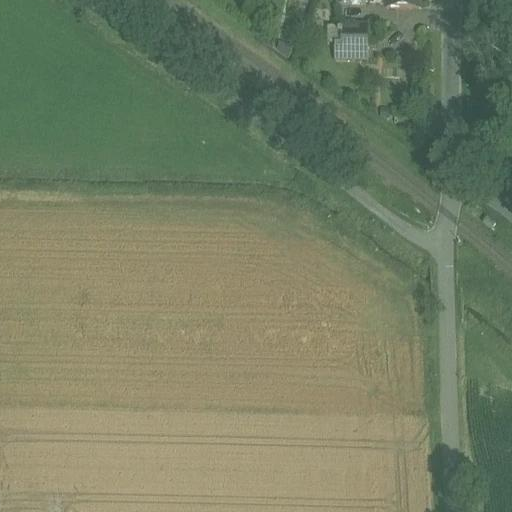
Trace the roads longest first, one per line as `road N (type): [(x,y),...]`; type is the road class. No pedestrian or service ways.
road 1 (residential): [(448,265),(79,0)]
road 2 (unclassified): [(448,265),(455,511)]
road 3 (unclassified): [(454,0),(452,145)]
road 4 (unclassified): [(452,145),(448,265)]
